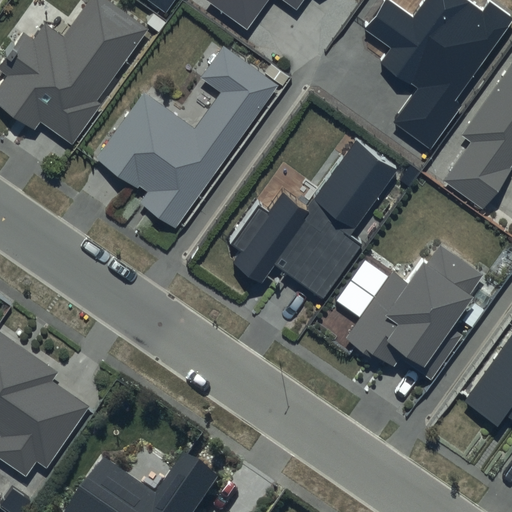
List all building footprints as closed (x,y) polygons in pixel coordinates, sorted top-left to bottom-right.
[(33,36),(23,28),(0,60),(0,68),(8,74),(0,85),(0,101),(36,127),(42,119),(73,142),(100,104),(94,100),(145,28),(105,0),(88,0),(64,34),(44,20),(33,36)] [(149,0),(168,13),(176,0),(149,0)] [(206,0),(246,29),(266,0),(286,0),(297,8),(302,0),(206,0)] [(483,10),(469,0),(426,0),(414,18),(388,0),(385,0),(365,29),(392,48),(382,62),(418,88),(393,123),(430,149),(461,105),(455,101),(511,20),(511,15),(490,0),(483,10)] [(196,127),(144,89),(93,156),(138,189),(142,184),(151,191),(144,200),(177,224),(281,84),(225,42),(200,76),(222,92),(196,127)] [(511,65),(463,133),(473,140),(445,179),(483,207),(511,167),(511,65)] [(402,168),(357,137),(307,207),(284,191),(269,212),(258,204),(231,243),(242,251),(233,263),(262,283),(275,264),(324,299),(364,241),(355,235),(402,168)] [(409,278),(391,266),(343,339),(381,364),(383,361),(397,371),(403,363),(432,382),(465,332),(457,327),(479,294),(473,290),(485,272),(439,242),(427,258),(422,258),(409,278)] [(0,432),(0,433),(0,456),(28,476),(38,462),(48,465),(89,406),(53,381),(60,370),(0,329),(0,432)] [(511,337),(467,401),(500,424),(508,413),(511,416),(511,337)] [(203,511),(221,488),(188,464),(160,504),(105,465),(71,511),(203,511)]
